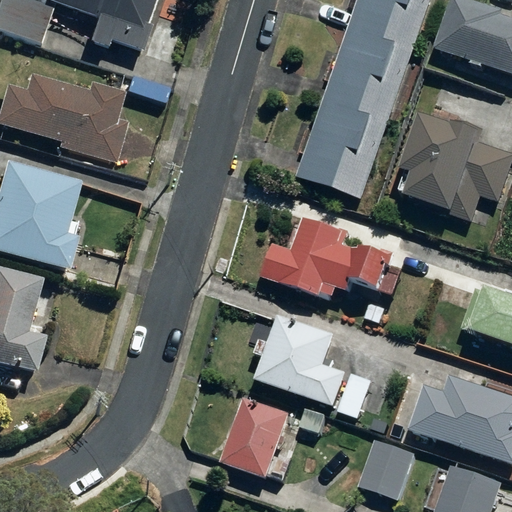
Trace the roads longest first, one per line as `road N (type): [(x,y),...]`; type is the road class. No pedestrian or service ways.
road 1 (residential): [(134,400),(252,0)]
road 2 (residential): [(0,499),(80,467),(107,446),(134,400)]
